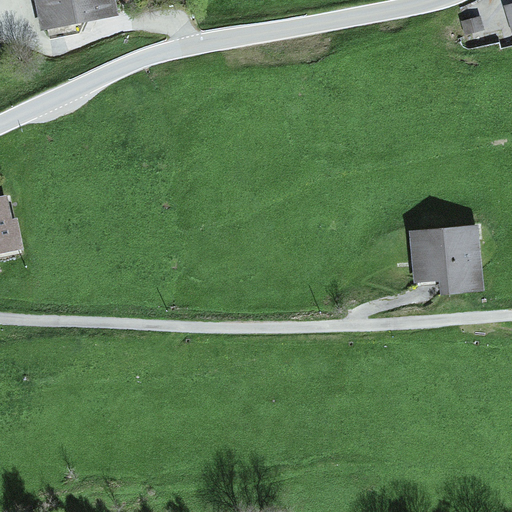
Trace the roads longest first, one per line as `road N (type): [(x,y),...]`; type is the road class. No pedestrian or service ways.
road 1 (track): [(511,316),(155,331),(0,320)]
road 2 (tertiary): [(445,0),(160,52),(0,124)]
road 3 (unknown): [(193,46),(180,28),(159,22),(44,42),(0,35)]
